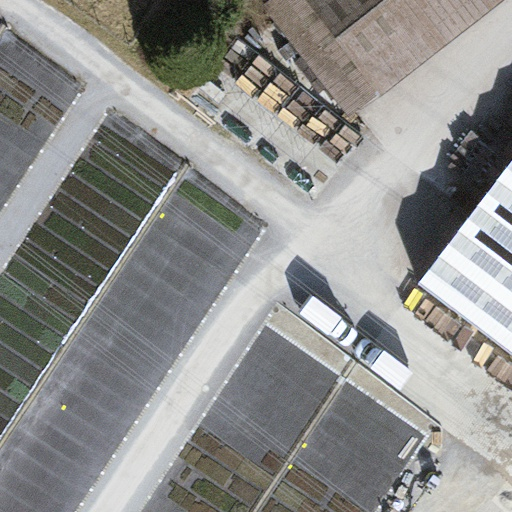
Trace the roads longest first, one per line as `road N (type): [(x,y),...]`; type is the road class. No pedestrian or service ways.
road 1 (track): [(1,0),(302,224),(269,272),(473,417),(410,511)]
road 2 (track): [(269,272),(111,511)]
road 3 (track): [(302,224),(337,217),(511,39)]
road 4 (track): [(109,82),(0,247)]
